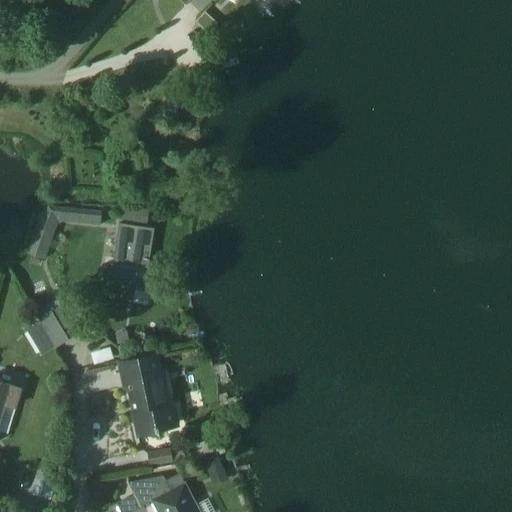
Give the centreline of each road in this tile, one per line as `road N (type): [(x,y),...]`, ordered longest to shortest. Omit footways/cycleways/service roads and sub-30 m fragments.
road 1 (residential): [(120,0),(41,78),(0,77)]
road 2 (residential): [(77,375),(71,511)]
